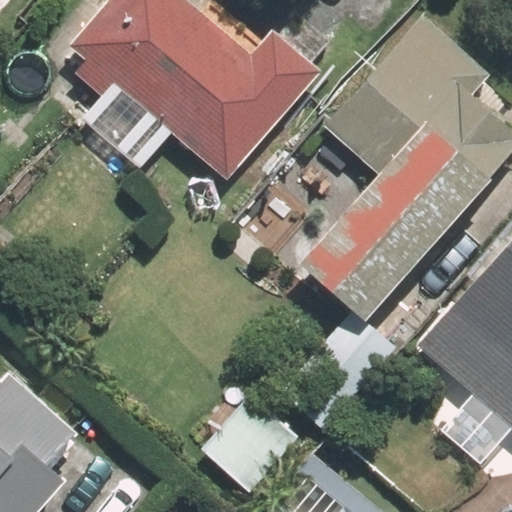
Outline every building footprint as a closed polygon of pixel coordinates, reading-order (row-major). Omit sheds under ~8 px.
[(79,117),(144,170),(167,141),(225,189),(302,95),(318,75),(265,31),(248,51),(185,0),(109,0),(63,56),(103,89),(79,117)] [(511,100),(418,14),(316,127),(369,175),(289,263),(361,328),(511,160),(511,100)] [(511,230),(411,348),(511,434),(511,230)] [(0,378),(0,511),(35,511),(61,486),(42,468),(73,436),(6,372),(0,378)] [(298,427),(256,390),(199,453),(241,491),(298,427)] [(369,511),(306,457),(258,511),(369,511)]
